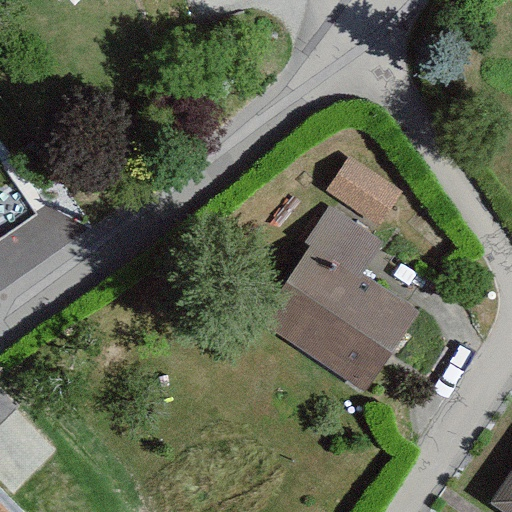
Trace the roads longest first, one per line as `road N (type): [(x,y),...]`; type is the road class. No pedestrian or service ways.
road 1 (residential): [(0,316),(218,154),(350,29)]
road 2 (residential): [(350,29),(511,274)]
road 3 (residential): [(511,337),(408,511)]
